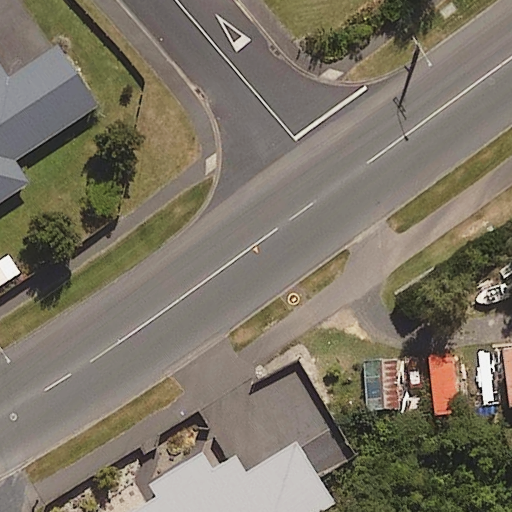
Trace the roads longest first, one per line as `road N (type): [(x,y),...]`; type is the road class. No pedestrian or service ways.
road 1 (tertiary): [(334,191),(0,416)]
road 2 (residential): [(334,191),(177,0)]
road 3 (tertiary): [(511,60),(334,191)]
